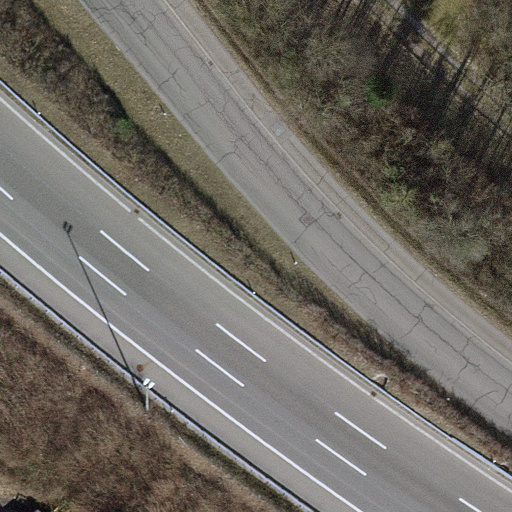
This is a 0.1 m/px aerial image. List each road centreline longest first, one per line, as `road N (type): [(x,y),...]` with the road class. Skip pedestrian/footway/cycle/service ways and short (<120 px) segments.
road 1 (motorway): [(0,165),(215,342),(449,511)]
road 2 (unclassified): [(128,0),(321,241),(511,403)]
road 3 (track): [(369,0),(511,120)]
